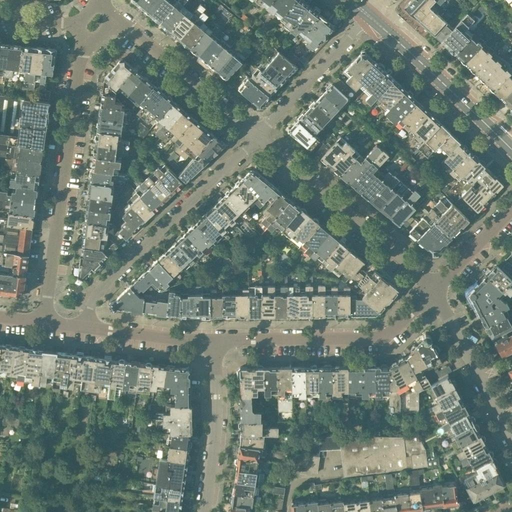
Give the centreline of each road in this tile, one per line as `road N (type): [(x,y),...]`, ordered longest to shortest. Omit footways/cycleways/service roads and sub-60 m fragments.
road 1 (residential): [(44,322),(79,55),(88,38)]
road 2 (residential): [(87,328),(98,291),(259,136)]
road 3 (residential): [(215,341),(373,338),(389,334),(432,290)]
road 4 (residential): [(432,290),(259,136)]
road 5 (secondary): [(511,149),(368,16)]
road 6 (residential): [(259,136),(129,29),(108,22)]
road 7 (residential): [(215,341),(204,511)]
road 8 (residential): [(511,439),(432,290)]
road 9 (residential): [(368,16),(259,136)]
road 10 (residential): [(215,341),(87,328)]
